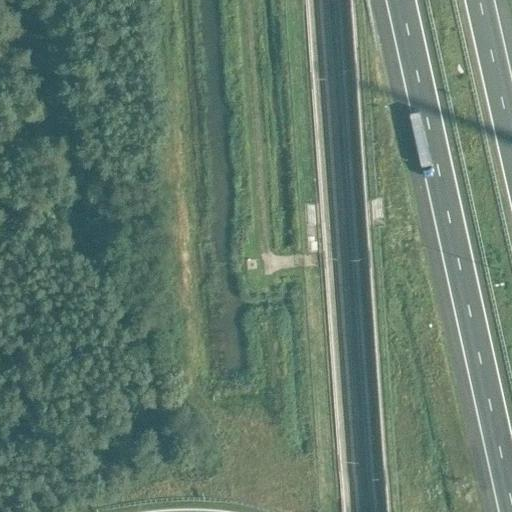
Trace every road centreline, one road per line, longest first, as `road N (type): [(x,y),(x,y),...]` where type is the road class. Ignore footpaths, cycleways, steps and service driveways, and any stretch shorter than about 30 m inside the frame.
road 1 (motorway): [(400,0),(511,503)]
road 2 (motorway): [(511,154),(476,0)]
